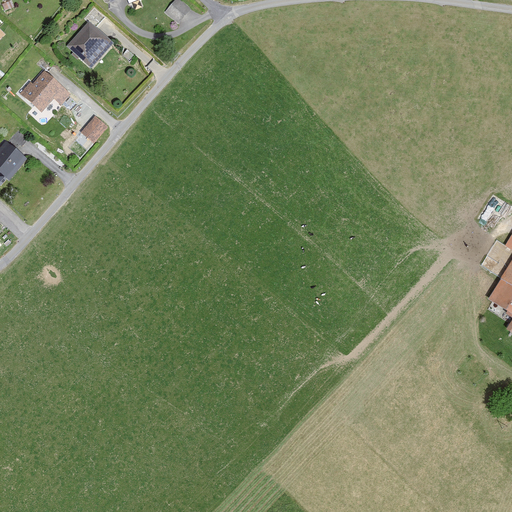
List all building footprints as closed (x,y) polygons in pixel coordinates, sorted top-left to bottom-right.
[(194,9),(183,0),(178,0),(169,11),(183,22),(194,9)] [(118,44),(92,21),(70,47),(96,70),(118,44)] [(0,46),(10,36),(0,25),(0,46)] [(76,95),(49,71),(27,96),(47,113),(60,99),(67,105),(76,95)] [(81,131),(95,143),(109,127),(96,115),(81,131)] [(9,140),(0,150),(0,168),(14,180),(32,159),(9,140)] [(511,249),(511,268),(493,298),(511,310),(511,327),(511,329),(511,330),(511,240),(508,247),(511,249)]
